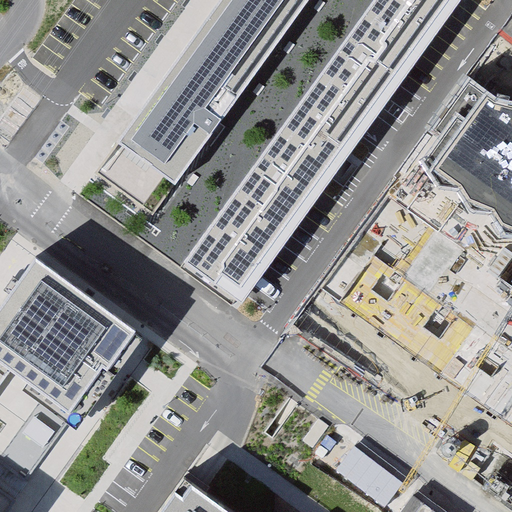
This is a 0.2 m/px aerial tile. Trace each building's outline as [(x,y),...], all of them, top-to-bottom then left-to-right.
[(309,0),(222,0),(97,174),(153,215),(309,0)] [(374,0),(182,266),(237,308),(247,295),(461,0),(374,0)] [(511,103),(499,102),(489,92),(435,171),(461,182),(469,200),(494,209),(504,226),(511,228),(511,103)] [(342,302),(511,426),(511,259),(419,191),(342,302)] [(39,261),(0,314),(0,364),(11,373),(75,420),(139,333),(39,261)] [(0,387),(11,373),(0,364),(0,387)] [(231,511),(185,479),(161,511),(231,511)]
